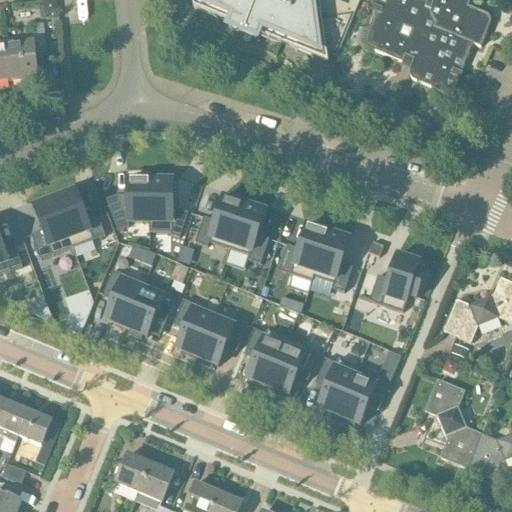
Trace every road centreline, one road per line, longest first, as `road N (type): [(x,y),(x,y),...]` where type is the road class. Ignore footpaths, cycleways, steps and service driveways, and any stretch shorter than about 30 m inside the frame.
road 1 (tertiary): [(135,110),(195,122),(479,215)]
road 2 (residential): [(367,510),(336,487),(109,394)]
road 3 (tertiary): [(0,161),(135,110)]
road 4 (residential): [(62,511),(109,394)]
